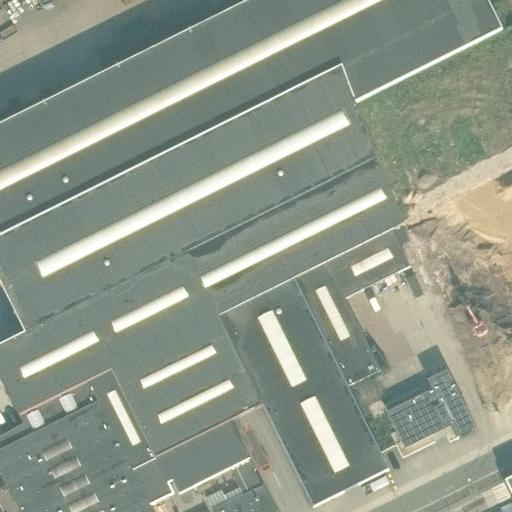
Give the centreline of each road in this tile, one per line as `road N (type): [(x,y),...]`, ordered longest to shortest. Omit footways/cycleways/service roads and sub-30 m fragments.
road 1 (unknown): [(284,511),(62,36)]
road 2 (unclassified): [(511,456),(395,511)]
